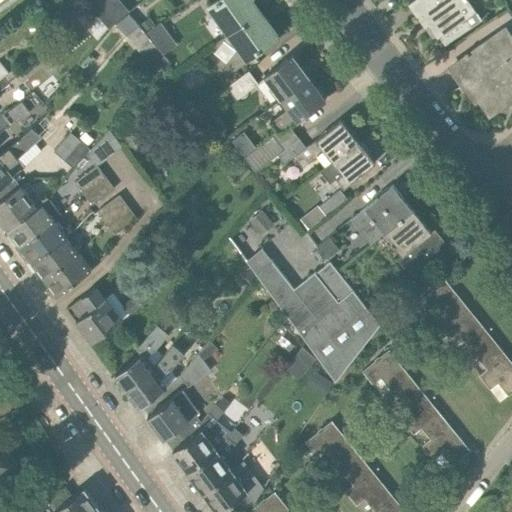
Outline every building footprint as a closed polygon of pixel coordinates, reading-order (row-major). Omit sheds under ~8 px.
[(216,0),(209,5),(229,33),(261,10),(254,0),(216,0)] [(470,26),(455,5),(463,0),(413,0),(409,3),(420,19),(423,16),(437,36),(440,34),(446,42),(470,26)] [(236,47),(238,45),(247,58),(279,35),(261,10),(229,33),(215,42),(218,47),(215,51),(227,61),(238,48),(236,47)] [(145,31),(154,25),(149,18),(140,24),(145,31)] [(151,35),(164,26),(161,21),(147,31),(151,35)] [(145,57),(157,48),(139,26),(127,36),(145,57)] [(479,98),(479,97),(511,74),(511,39),(505,29),(470,54),(468,51),(465,53),(467,56),(452,66),(476,100),(479,98)] [(265,75),(282,97),(309,77),(293,55),(265,75)] [(0,78),(5,75),(9,71),(1,60),(0,61),(0,78)] [(238,99),(259,83),(249,71),(228,86),(238,99)] [(511,74),(479,97),(479,98),(490,113),(511,97),(511,74)] [(5,75),(0,78),(0,96),(1,95),(0,93),(0,85),(8,80),(5,75)] [(270,120),(279,133),(326,99),(309,77),(282,97),(289,107),(270,120)] [(51,111),(34,91),(8,111),(17,123),(30,113),(31,115),(36,111),(43,118),(51,111)] [(326,148),(335,159),(359,140),(342,118),(306,147),(299,137),(288,145),(275,155),(282,165),(292,157),(300,168),(326,148)] [(0,184),(12,175),(40,148),(35,142),(41,136),(32,126),(9,146),(0,152),(0,184)] [(117,130),(90,146),(99,161),(126,145),(117,130)] [(55,151),(64,159),(81,140),(72,132),(55,151)] [(188,155),(199,148),(188,132),(175,142),(184,155),(187,153),(188,155)] [(274,155),(275,155),(288,145),(279,133),(247,158),(256,169),(274,155)] [(81,140),(64,159),(73,168),(90,149),(81,140)] [(359,140),(335,159),(321,171),(330,182),(337,177),(345,186),(376,162),(359,140)] [(239,184),(250,172),(240,162),(229,175),(239,184)] [(84,192),(106,177),(97,164),(75,180),(84,192)] [(106,177),(84,192),(93,204),(115,188),(106,177)] [(371,244),(386,232),(414,209),(394,184),(366,206),(351,218),(371,244)] [(0,199),(0,217),(8,229),(37,208),(20,185),(0,199)] [(191,189),(181,199),(191,208),(201,198),(191,189)] [(326,216),(348,198),(340,189),(319,207),(326,216)] [(106,223),(129,207),(119,194),(98,211),(106,223)] [(42,203),(37,208),(8,229),(21,246),(55,221),(62,216),(49,198),(42,203)] [(137,218),(129,207),(106,223),(115,234),(137,218)] [(414,209),(386,232),(403,254),(396,260),(410,277),(431,260),(424,251),(438,240),(414,209)] [(262,235),(275,225),(263,210),(249,221),(262,235)] [(55,221),(21,246),(33,262),(67,236),(55,221)] [(322,244),(332,255),(343,246),(334,235),(322,244)] [(67,236),(33,262),(45,278),(79,253),(67,236)] [(79,253),(45,278),(57,294),(91,269),(79,253)] [(294,288),(272,261),(257,274),(335,380),(380,323),(330,261),(316,274),(315,272),(294,288)] [(159,276),(165,282),(175,270),(170,265),(159,276)] [(244,275),(252,284),(259,278),(251,269),(244,275)] [(438,307),(448,319),(466,305),(446,280),(420,300),(431,313),(438,307)] [(113,291),(105,297),(96,285),(67,307),(93,341),(122,320),(130,314),(123,305),(113,291)] [(131,315),(150,300),(142,290),(123,305),(130,314),(131,315)] [(466,305),(448,319),(441,325),(452,339),(459,333),(468,344),(486,329),(466,305)] [(116,372),(128,389),(149,373),(164,356),(155,348),(156,347),(156,348),(170,332),(158,322),(138,346),(139,348),(131,354),(135,359),(116,372)] [(486,329),(468,344),(461,350),(471,362),(478,357),(488,369),(506,355),(486,329)] [(189,386),(211,370),(204,359),(218,349),(210,339),(181,375),(189,386)] [(149,373),(128,389),(140,405),(168,385),(162,377),(171,366),(172,368),(186,352),(174,343),(164,356),(149,373)] [(294,357),(308,369),(317,359),(303,347),(294,357)] [(382,377),(391,389),(392,390),(410,375),(389,350),(364,370),(374,383),(382,377)] [(511,361),(506,355),(488,369),(481,375),(491,388),(499,382),(508,395),(511,391),(511,361)] [(307,383),(314,388),(323,375),(316,370),(307,383)] [(392,390),(391,389),(384,395),(394,408),(401,402),(411,414),(429,400),(410,375),(392,390)] [(179,428),(197,414),(201,411),(184,389),(148,415),(165,438),(179,428)] [(411,414),(404,420),(414,432),(421,426),(431,439),(449,424),(429,400),(411,414)] [(197,414),(179,428),(187,439),(173,449),(189,470),(218,449),(217,449),(208,436),(217,430),(218,417),(224,410),(215,403),(202,420),(197,414)] [(324,448),(334,460),(353,446),(332,420),(306,441),(317,454),(324,448)] [(449,424),(431,439),(424,444),(434,457),(441,451),(452,464),(470,450),(449,424)] [(189,470),(204,491),(233,469),(224,457),(227,454),(243,434),(235,427),(221,446),(217,449),(218,449),(189,470)] [(7,447),(0,438),(0,477),(4,475),(11,485),(21,477),(14,467),(18,464),(6,448),(7,447)] [(354,485),(372,470),(353,446),(334,460),(326,466),(337,479),(344,472),(354,485)] [(233,469),(204,491),(219,511),(227,506),(231,511),(239,511),(256,500),(241,480),(260,454),(251,447),(236,467),(233,469)] [(374,509),(392,495),(372,470),(354,485),(347,491),(357,504),(365,497),(374,509)] [(95,511),(100,509),(84,488),(74,495),(65,486),(47,499),(56,511),(95,511)] [(290,511),(274,491),(249,511),(248,511),(290,511)] [(405,511),(392,495),(374,509),(375,510),(371,511),(405,511)]
